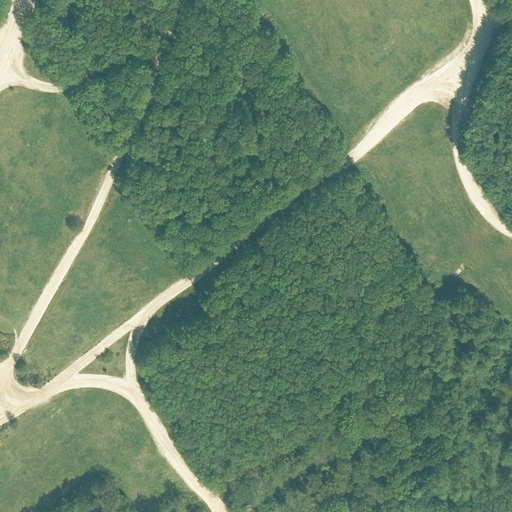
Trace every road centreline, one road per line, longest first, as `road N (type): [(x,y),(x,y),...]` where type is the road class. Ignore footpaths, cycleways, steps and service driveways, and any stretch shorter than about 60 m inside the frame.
road 1 (track): [(6,408),(57,383),(298,188),(350,156),(412,97),(454,75),(479,40),(478,0)]
road 2 (track): [(0,413),(8,364),(86,228),(182,0)]
road 3 (track): [(57,383),(102,380),(125,388),(219,511)]
road 4 (track): [(511,230),(482,204),(465,173),(454,75)]
